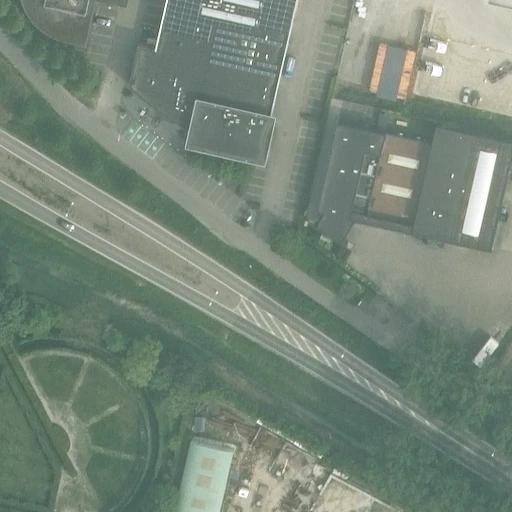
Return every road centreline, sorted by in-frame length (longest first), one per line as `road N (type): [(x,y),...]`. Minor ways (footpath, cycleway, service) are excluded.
road 1 (unclassified): [(491,409),(155,176),(0,39)]
road 2 (secondary): [(452,441),(250,295),(0,139)]
road 3 (secondary): [(0,190),(452,441)]
